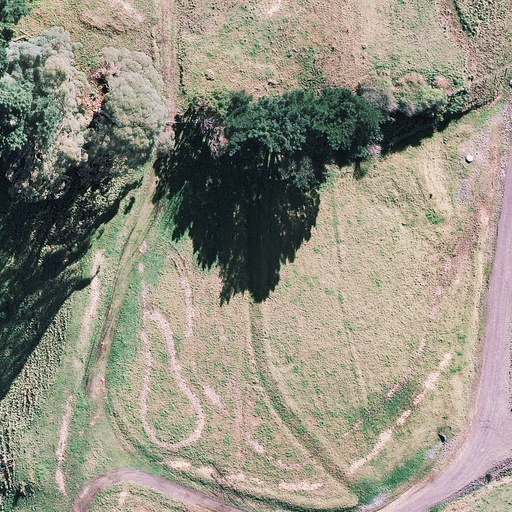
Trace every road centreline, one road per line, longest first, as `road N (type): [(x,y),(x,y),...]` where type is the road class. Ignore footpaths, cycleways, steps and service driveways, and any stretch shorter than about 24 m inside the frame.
road 1 (track): [(130,476),(99,434),(93,401),(124,265),(158,185),(170,111),(164,0)]
road 2 (track): [(395,511),(455,476),(480,438),(493,396),(511,209)]
road 3 (track): [(76,511),(80,493),(96,482),(130,476),(233,511)]
